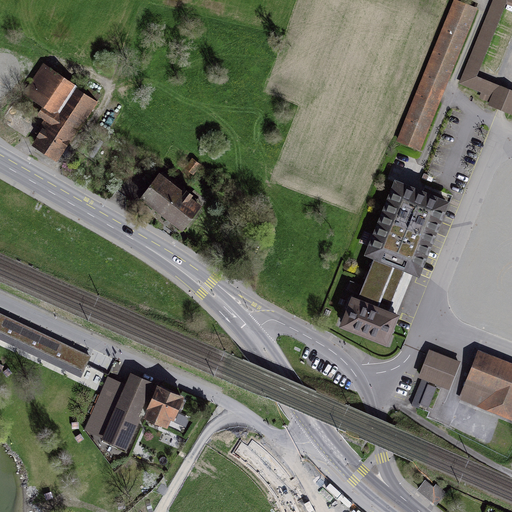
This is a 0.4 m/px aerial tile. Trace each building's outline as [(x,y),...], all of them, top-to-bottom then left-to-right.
[(464,94),(511,113),(511,0),(494,0),(459,86),(466,88),(464,94)] [(479,12),(454,2),(396,145),(421,155),(479,12)] [(41,115),(21,147),(48,164),(88,101),(32,65),(12,97),(41,115)] [(210,209),(167,177),(148,203),(191,235),(210,209)] [(450,203),(395,181),(365,255),(374,259),(404,271),(420,277),(450,203)] [(404,271),(374,259),(358,299),(352,297),(339,328),(387,347),(400,316),(388,311),(404,271)] [(0,314),(0,338),(83,375),(92,355),(0,314)] [(511,366),(470,349),(450,398),(511,422),(511,366)] [(432,385),(445,389),(454,361),(422,350),(413,377),(432,385)] [(157,386),(131,374),(127,385),(110,378),(88,428),(129,446),(157,386)] [(413,377),(405,401),(423,409),(432,385),(413,377)] [(185,397),(158,385),(144,416),(171,428),(185,397)] [(304,511),(293,483),(246,435),(234,456),(277,511),(304,511)] [(417,491),(437,503),(443,492),(423,481),(417,491)]
